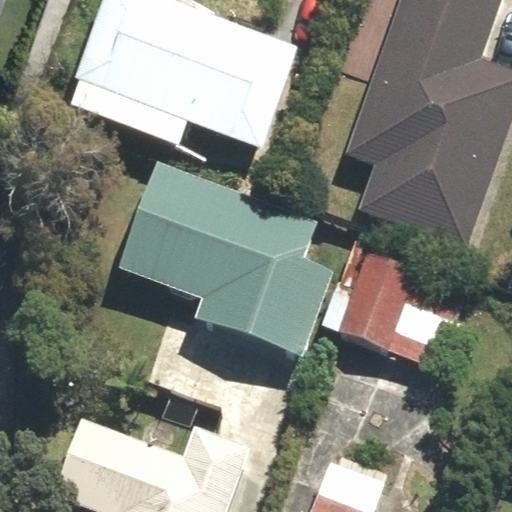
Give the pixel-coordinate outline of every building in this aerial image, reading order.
[(113,0),(82,89),(87,91),(78,115),(183,155),(193,131),(267,159),(304,54),(194,14),(198,2),(192,0),(113,0)] [(407,0),(351,160),(379,170),(363,217),(471,255),(488,208),(511,140),(511,74),(486,66),(509,0),(407,0)] [(321,227),(163,169),(123,276),(205,307),(199,324),(306,364),(338,278),(311,268),(315,258),(310,256),(321,227)] [(472,291),(360,251),(331,334),(443,373),(472,291)] [(234,511),(255,454),(199,435),(188,466),(87,428),(60,507),(74,511),(234,511)] [(383,511),(391,489),(335,469),(319,511),(383,511)]
